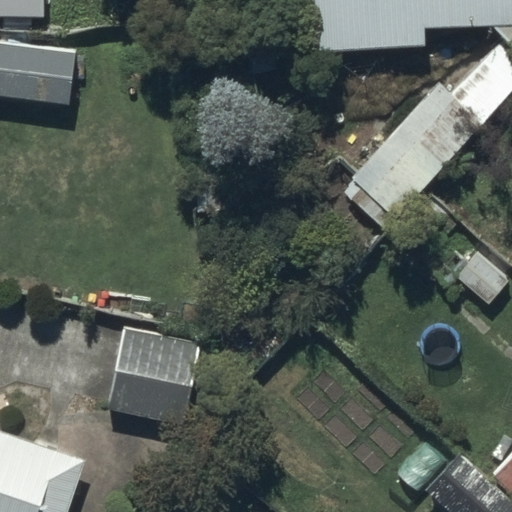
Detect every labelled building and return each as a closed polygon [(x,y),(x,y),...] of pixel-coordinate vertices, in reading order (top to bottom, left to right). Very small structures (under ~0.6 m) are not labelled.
[(511,0),(318,0),(319,28),(428,25),(427,9),(494,8),(511,25),(511,0)] [(486,113),(482,109),(511,77),(511,47),(498,34),(451,84),(440,74),(353,164),(355,166),(344,178),(385,217),(486,113)] [(0,40),(0,92),(71,101),(77,50),(0,40)] [(197,148),(199,198),(253,196),(251,146),(197,148)] [(281,386),(332,326),(312,309),(261,370),(281,386)] [(200,328),(125,315),(111,391),(186,404),(200,328)] [(63,511),(86,442),(0,414),(0,511),(63,511)] [(511,443),(495,462),(511,476),(511,443)] [(511,511),(511,493),(463,451),(432,487),(460,511),(511,511)]
